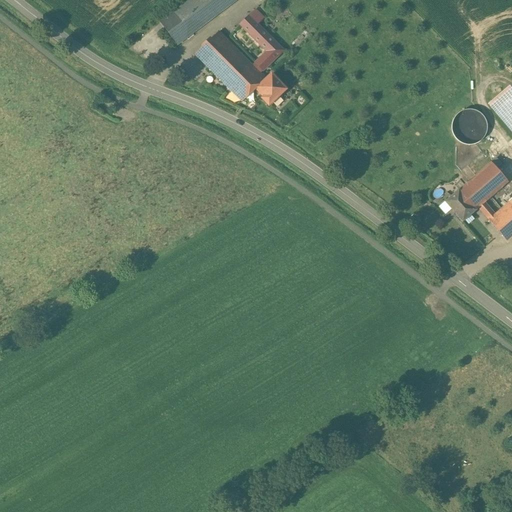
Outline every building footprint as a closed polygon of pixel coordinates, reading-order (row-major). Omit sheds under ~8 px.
[(189,0),(160,22),(176,45),(235,1),(234,0),(189,0)] [(248,16),(257,24),(263,18),(255,10),(248,16)] [(274,13),(269,17),(286,34),(291,30),(274,13)] [(265,51),(275,42),(257,24),(248,16),(239,25),(265,51)] [(275,42),(284,51),(293,41),(286,34),(269,17),(266,21),(263,18),(257,24),(275,42)] [(255,89),(266,80),(260,74),(251,65),(218,31),(194,55),(241,102),(255,89)] [(265,51),(251,65),(260,74),(278,56),(284,51),(275,42),(265,51)] [(266,80),(255,89),(263,98),(263,100),(267,104),(269,105),(285,90),(271,74),(266,80)] [(511,106),(500,93),(489,104),(511,132),(511,106)] [(449,134),(452,141),(457,147),(463,150),(471,150),(478,148),(483,143),(487,136),(487,128),(485,121),(479,115),(471,112),(463,113),(457,116),(452,121),(449,127),(449,134)] [(469,181),(444,202),(462,222),(478,209),(485,202),(507,182),(491,162),(469,181)] [(485,202),(478,209),(506,242),(511,236),(511,199),(496,214),(485,202)]
